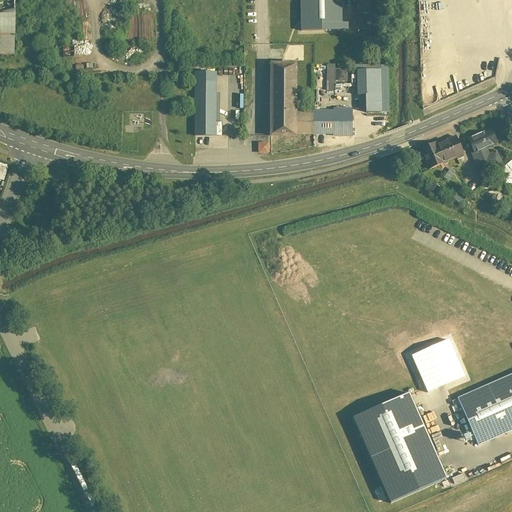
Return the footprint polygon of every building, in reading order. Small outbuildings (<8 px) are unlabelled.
[(10,0),(0,0),(0,53),(11,53),(10,0)] [(339,0),(297,0),(298,35),(347,34),(346,27),(340,27),(339,0)] [(296,65),(270,65),(270,138),(297,138),(296,113),(296,65)] [(335,71),(335,66),(325,66),(325,89),(345,89),(345,71),(335,71)] [(357,96),(366,96),(366,114),(387,114),(387,67),(366,67),(366,72),(357,72),(357,96)] [(216,82),(194,82),(193,135),(215,136),(216,82)] [(296,113),(297,138),(313,137),(313,112),(296,113)] [(313,112),(313,137),(352,137),(352,112),(313,112)] [(494,164),(500,161),(496,152),(489,156),(486,149),(497,145),(496,144),(500,142),(497,136),(493,138),(490,132),(468,141),(474,154),(472,155),(480,174),(495,167),(494,164)] [(429,170),(463,156),(456,138),(436,146),(435,145),(421,151),(429,170)] [(266,154),(266,144),(256,144),(256,154),(266,154)] [(511,161),(495,171),(505,187),(511,183),(511,161)] [(412,358),(427,394),(463,379),(448,342),(412,358)] [(511,375),(457,399),(478,447),(511,432),(511,375)] [(408,395),(353,419),(390,504),(445,480),(408,395)]
